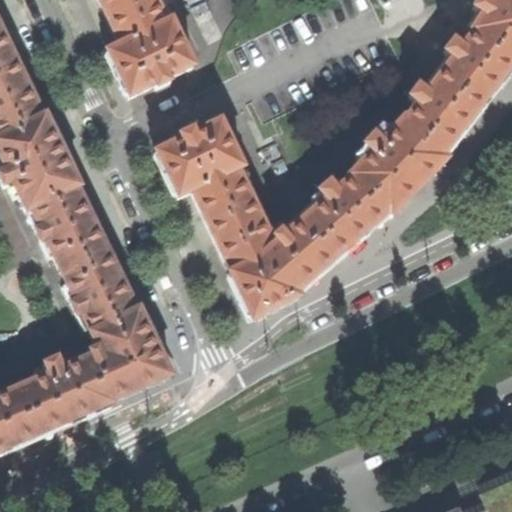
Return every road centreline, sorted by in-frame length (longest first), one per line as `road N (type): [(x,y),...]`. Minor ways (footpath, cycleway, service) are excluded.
road 1 (residential): [(43,0),(200,324),(211,375),(201,403)]
road 2 (residential): [(511,245),(201,403)]
road 3 (residential): [(229,511),(511,384)]
road 4 (residential): [(201,403),(0,507)]
